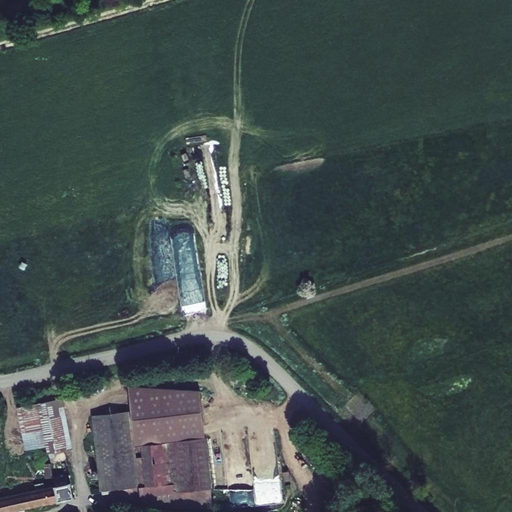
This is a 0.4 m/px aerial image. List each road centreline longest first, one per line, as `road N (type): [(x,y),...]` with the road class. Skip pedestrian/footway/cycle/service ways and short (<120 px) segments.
road 1 (tertiary): [(419,511),(257,354),(221,336),(0,381)]
road 2 (track): [(0,43),(150,0)]
